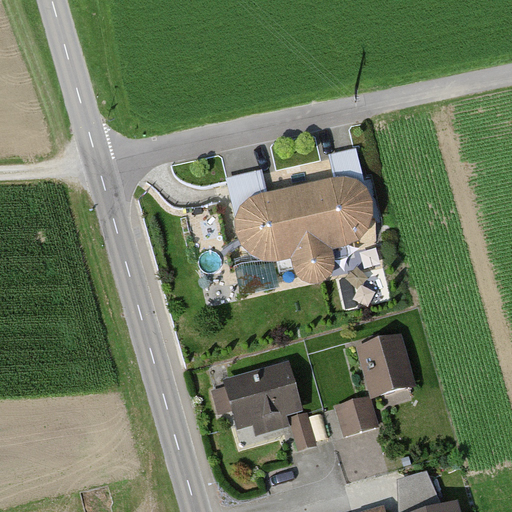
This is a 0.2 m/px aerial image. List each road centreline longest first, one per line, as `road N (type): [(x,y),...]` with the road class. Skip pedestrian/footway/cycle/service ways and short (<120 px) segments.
road 1 (unclassified): [(511,81),(102,167)]
road 2 (tertiary): [(197,511),(102,167)]
road 3 (tertiary): [(102,167),(54,0)]
